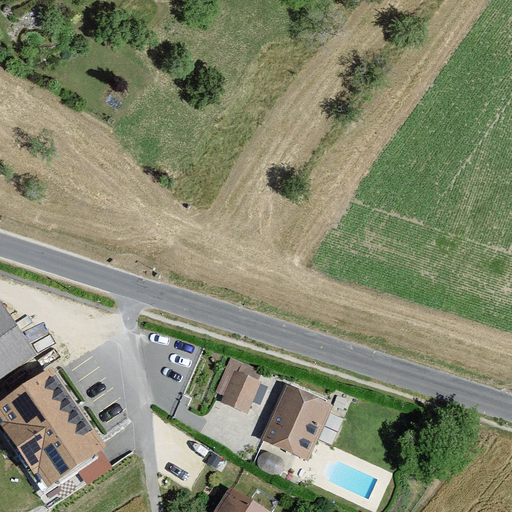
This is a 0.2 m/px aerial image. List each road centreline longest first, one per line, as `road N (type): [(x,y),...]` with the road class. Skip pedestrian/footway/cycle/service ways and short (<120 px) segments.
road 1 (tertiary): [(130,289),(511,410)]
road 2 (residential): [(130,289),(155,511)]
road 3 (tertiary): [(0,246),(130,289)]
